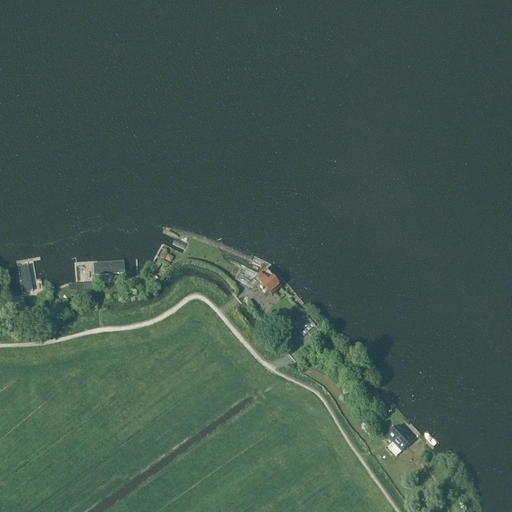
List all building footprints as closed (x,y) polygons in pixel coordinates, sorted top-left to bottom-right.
[(39,259),(16,262),(22,297),(44,293),(39,259)] [(135,261),(75,266),(76,283),(136,278),(135,261)] [(268,293),(271,297),(281,289),(265,271),(256,279),(266,290),(263,292),(266,295),(268,293)] [(10,304),(12,314),(19,313),(17,303),(10,304)] [(307,334),(311,338),(318,331),(306,318),(296,328),(303,337),(307,334)] [(378,398),(371,388),(364,393),(372,403),(378,398)] [(388,437),(402,452),(412,443),(398,428),(388,437)]
